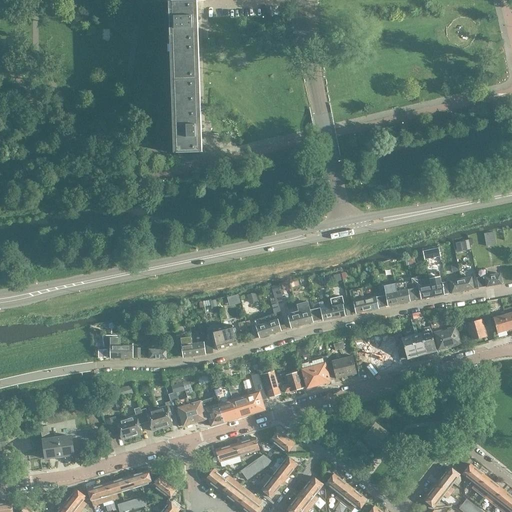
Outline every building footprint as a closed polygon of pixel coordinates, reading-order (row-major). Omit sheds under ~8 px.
[(199,127),(195,29),(196,28),(197,28),(197,27),(197,26),(198,26),(198,19),(195,19),(195,13),(194,1),(172,2),(169,2),(174,153),(199,153),(199,135),(202,135),(201,127),(199,127)] [(496,244),(494,232),(483,234),(486,246),(496,244)] [(425,258),(439,257),(438,249),(424,250),(425,258)] [(415,265),(413,256),(407,257),(409,266),(415,265)] [(444,295),(442,283),(445,283),(442,269),(436,270),(439,284),(430,286),(433,297),(444,295)] [(502,284),(500,274),(488,276),(487,270),(478,271),(479,279),(477,279),(479,288),(486,287),(502,284)] [(433,297),(430,286),(422,287),(420,277),(411,278),(413,284),(409,285),(414,299),(415,299),(421,298),(422,299),(433,297)] [(474,289),(472,278),(461,280),(463,291),(474,289)] [(463,291),(461,280),(450,282),(452,293),(463,291)] [(285,300),(281,286),(276,288),(275,286),(271,287),(275,301),(276,302),(278,302),(285,300)] [(410,302),(408,290),(397,292),(399,304),(410,302)] [(399,304),(397,292),(386,295),(386,296),(381,297),(383,307),(388,306),(399,304)] [(258,299),(256,293),(246,295),(248,302),(258,299)] [(383,307),(381,297),(376,298),(376,297),(365,300),(367,311),(378,309),(383,307)] [(334,318),(332,307),(321,310),(318,298),(313,299),(318,321),(323,320),(323,321),(334,318)] [(318,321),(313,299),(308,300),(311,310),(307,311),(307,309),(299,311),(302,325),(313,322),(318,321)] [(367,311),(365,300),(353,302),(356,313),(367,311)] [(282,315),(278,302),(276,302),(275,301),(271,302),(275,317),(282,315)] [(345,316),(343,305),(332,307),(334,318),(345,316)] [(302,325),(299,311),(290,314),(290,316),(288,317),(291,328),(302,325)] [(509,330),(505,315),(493,318),(498,333),(509,330)] [(461,343),(454,319),(431,325),(433,332),(438,350),(461,344),(461,343)] [(487,336),(482,319),(466,324),(471,341),(487,336)] [(281,331),(278,320),(267,323),(271,335),(281,331)] [(271,335),(267,323),(256,327),(260,338),(271,335)] [(237,345),(233,328),(232,325),(223,327),(227,347),(237,345)] [(227,347),(223,327),(213,330),(217,349),(227,347)] [(406,339),(412,338),(422,335),(432,332),(430,327),(420,330),(420,329),(405,334),(406,337),(406,339)] [(400,331),(367,340),(373,361),(379,359),(381,367),(392,364),(392,363),(408,359),(402,338),(400,331)] [(437,351),(432,332),(422,335),(427,353),(437,351)] [(427,353),(422,335),(412,338),(417,356),(427,353)] [(417,356),(412,338),(406,339),(406,337),(402,338),(408,359),(417,356)] [(206,354),(204,342),(193,344),(195,356),(206,354)] [(195,356),(193,344),(182,345),(183,357),(195,356)] [(122,358),(122,346),(110,346),(110,358),(122,358)] [(133,358),(133,346),(122,346),(122,358),(133,358)] [(310,353),(308,347),(297,350),(299,356),(310,353)] [(166,357),(166,349),(149,350),(149,359),(167,359),(166,357)] [(363,349),(356,351),(359,360),(365,359),(363,349)] [(357,373),(353,356),(342,359),(346,376),(357,373)] [(330,381),(327,370),(332,368),(329,358),(312,363),(319,385),(330,381)] [(346,376),(342,359),(332,361),(336,379),(346,376)] [(319,385),(312,363),(301,366),(307,388),(319,385)] [(281,394),(274,371),(263,374),(269,397),(281,394)] [(267,398),(259,372),(253,374),(256,386),(255,387),(249,389),(250,395),(247,396),(252,414),(265,410),(262,400),(267,398)] [(298,372),(291,374),(287,375),(289,385),(283,386),(285,393),(291,391),(296,390),(298,390),(300,390),(301,388),(303,388),(298,372)] [(255,387),(252,379),(244,381),(247,389),(249,389),(255,387)] [(191,388),(190,383),(189,381),(183,382),(186,390),(189,389),(191,388)] [(186,390),(183,382),(172,386),(172,387),(174,393),(185,390),(186,390)] [(134,393),(132,386),(118,390),(120,397),(134,393)] [(177,404),(174,393),(172,387),(169,388),(170,392),(168,393),(169,394),(168,394),(170,402),(171,401),(172,405),(177,404)] [(238,418),(233,400),(230,392),(228,387),(224,388),(226,394),(216,397),(218,405),(224,422),(238,418)] [(120,398),(117,389),(116,389),(111,390),(114,400),(120,398)] [(188,401),(185,390),(174,393),(177,404),(188,401)] [(252,414),(247,396),(240,398),(238,391),(235,390),(230,392),(233,400),(238,418),(252,414)] [(224,422),(218,405),(216,397),(203,401),(211,426),(224,422)] [(175,414),(172,405),(171,401),(170,402),(165,403),(166,406),(157,409),(162,428),(173,425),(170,416),(175,414)] [(195,423),(189,405),(188,401),(177,404),(172,405),(175,414),(179,427),(183,425),(184,426),(195,423)] [(205,419),(200,402),(189,405),(195,423),(205,419)] [(145,423),(140,410),(141,410),(140,408),(134,409),(136,415),(127,418),(132,437),(142,434),(139,425),(145,423)] [(162,428),(157,409),(147,412),(146,409),(141,410),(140,410),(145,423),(150,422),(152,431),(162,428)] [(132,437),(127,418),(117,421),(116,418),(110,419),(114,432),(119,431),(122,440),(132,437)] [(389,433),(375,423),(369,431),(367,430),(362,436),(364,438),(369,442),(374,436),(382,442),(389,433)] [(74,455),(72,436),(51,439),(48,426),(40,428),(43,440),(44,447),(44,450),(45,459),(74,455)] [(279,447),(287,437),(279,431),(270,441),(279,447)] [(260,450),(256,437),(236,444),(239,456),(260,450)] [(287,454),(295,444),(287,437),(279,447),(287,454)] [(368,448),(358,440),(354,446),(364,453),(368,448)] [(239,456),(236,444),(216,450),(219,462),(239,456)] [(291,473),(298,465),(287,457),(281,465),(291,473)] [(471,481),(479,471),(471,464),(463,474),(471,481)] [(285,481),(291,473),(281,465),(274,473),(285,481)] [(453,483),(460,475),(450,467),(443,475),(453,483)] [(214,487),(222,476),(213,470),(205,480),(214,487)] [(152,483),(148,471),(138,474),(142,486),(152,483)] [(477,491),(487,477),(479,471),(471,481),(475,484),(472,488),(477,491)] [(278,489),(285,481),(274,473),(271,477),(268,474),(264,478),(278,489)] [(142,486),(138,474),(128,477),(132,489),(142,486)] [(334,491),(342,481),(334,474),(326,484),(334,491)] [(450,487),(453,483),(443,475),(437,483),(451,494),(454,490),(450,487)] [(162,491),(169,482),(161,476),(154,485),(162,491)] [(222,493),(233,479),(228,476),(226,479),(222,476),(214,487),(222,493)] [(132,489),(128,477),(118,480),(122,492),(132,489)] [(317,493),(323,485),(313,477),(306,485),(317,493)] [(485,498),(496,484),(487,477),(477,491),(485,498)] [(278,489),(264,478),(261,483),(264,486),(261,490),(272,498),(278,489)] [(230,499),(241,486),(233,479),(222,493),(230,499)] [(122,492),(118,480),(108,483),(113,500),(118,498),(117,494),(122,492)] [(343,497),(351,487),(342,481),(334,491),(343,497)] [(170,497),(177,489),(169,482),(162,491),(170,497)] [(113,500),(108,483),(98,486),(103,503),(113,500)] [(451,494),(437,483),(430,491),(441,499),(444,496),(447,499),(451,494)] [(493,504),(504,490),(496,484),(485,498),(493,504)] [(314,497),(317,493),(306,485),(300,493),(314,504),(317,500),(314,497)] [(103,503),(98,486),(88,489),(92,501),(93,506),(103,503)] [(238,506),(249,492),(241,486),(230,499),(238,506)] [(351,504),(359,493),(351,487),(343,497),(351,504)] [(83,501),(86,497),(76,489),(69,497),(83,508),(86,504),(83,501)] [(501,510),(511,496),(504,490),(493,504),(501,510)] [(434,508),(441,499),(430,491),(424,500),(434,508)] [(246,511),(257,498),(249,492),(238,506),(246,511)] [(307,511),(314,504),(300,493),(294,501),(307,511)] [(359,510),(366,501),(367,500),(359,493),(351,504),(359,510)] [(503,511),(511,511),(511,496),(501,510),(503,511)] [(79,511),(83,508),(69,497),(63,506),(70,511),(79,511)] [(260,511),(263,509),(259,506),(262,502),(257,498),(246,511),(260,511)] [(307,511),(294,501),(287,510),(290,511),(307,511)] [(13,511),(12,502),(1,503),(2,511),(13,511)] [(177,511),(180,509),(170,502),(161,511),(177,511)]
